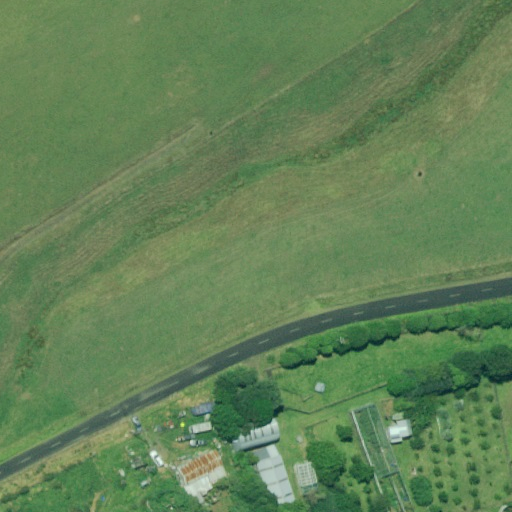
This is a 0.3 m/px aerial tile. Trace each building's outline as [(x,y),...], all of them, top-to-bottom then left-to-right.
[(213,411),(211,403),(192,409),(194,416),(213,411)] [(273,440),(264,407),(225,418),(234,451),(273,440)] [(386,429),(388,439),(389,444),(399,442),(398,437),(409,436),(407,425),(386,429)] [(289,503),(270,446),(251,452),(257,472),(255,473),(267,511),(289,503)] [(222,478),(209,450),(170,469),(189,508),(198,504),(212,497),(207,486),(222,478)] [(317,492),(310,464),(294,468),(301,496),(317,492)]
